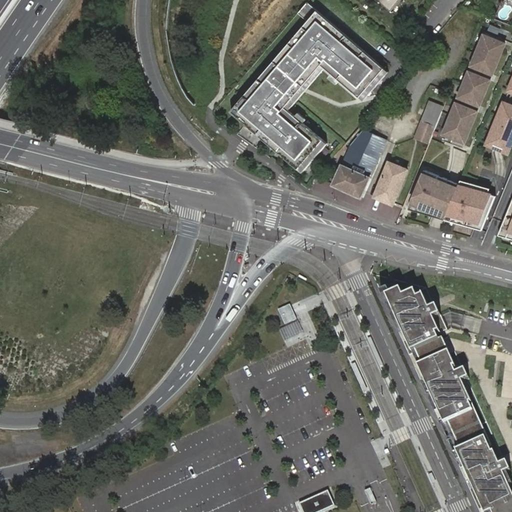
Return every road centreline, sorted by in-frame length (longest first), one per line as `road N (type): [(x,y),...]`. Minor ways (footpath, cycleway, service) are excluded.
road 1 (motorway): [(166,192),(187,207),(189,225),(132,356),(108,386),(67,414),(0,420)]
road 2 (tertiary): [(354,240),(354,271),(461,511)]
road 3 (motorway): [(0,473),(66,456),(117,429),(184,373),(218,325)]
road 4 (primary): [(235,187),(0,135)]
road 5 (motorway): [(235,187),(152,80),(145,0)]
road 6 (primary): [(0,151),(166,192)]
road 7 (motorway): [(218,325),(275,255),(327,233)]
road 8 (secondary): [(484,265),(357,222)]
road 9 (secondary): [(354,240),(484,265)]
road 10 (secondary): [(357,222),(235,187)]
